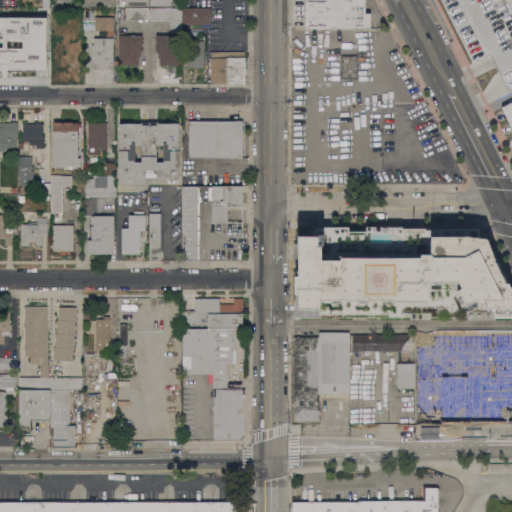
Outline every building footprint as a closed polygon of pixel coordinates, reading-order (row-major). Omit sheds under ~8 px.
[(365,0),(365,14),(370,14),(370,28),(306,28),(306,0),(365,0)] [(182,8),(211,7),(211,26),(201,26),(201,24),(182,24),(182,8)] [(126,20),(126,14),(124,14),(124,8),(148,8),(148,20),(126,20)] [(182,24),(182,32),(170,32),(170,20),(150,20),(150,8),(182,8),(182,24)] [(81,40),(62,40),(62,33),(53,34),(53,11),(56,11),(56,14),(72,14),(72,18),(81,18),(81,40)] [(114,17),(113,69),(92,69),(92,38),(106,38),(106,31),(94,31),(94,17),(114,17)] [(41,33),(37,33),(37,62),(18,62),(18,55),(20,55),(21,18),(41,18),(41,33)] [(15,62),(15,66),(0,66),(0,26),(15,26),(15,55),(18,55),(18,62),(15,62)] [(125,32),(125,35),(142,35),(142,51),(140,51),(140,57),(138,57),(138,65),(119,65),(119,32),(125,32)] [(160,64),(160,57),(158,57),(158,51),(156,51),(156,34),(180,34),(180,64),(160,64)] [(63,68),(53,68),(54,45),(52,45),(52,41),(56,41),(56,46),(63,46),(63,68)] [(188,67),(188,41),(204,41),(204,67),(188,67)] [(211,83),(211,51),(245,51),(245,57),(246,57),(246,83),(244,83),(211,83)] [(358,55),(358,79),(341,79),(341,55),(358,55)] [(511,117),(499,117),(499,63),(511,63),(511,117)] [(242,158),(189,158),(189,120),(242,121),(242,123),(242,158)] [(78,158),(81,158),(81,166),(72,166),(72,167),(67,167),(67,166),(60,166),(60,167),(55,167),(55,166),(53,166),(53,121),(73,121),(73,122),(78,122),(78,158)] [(0,122),(10,123),(11,122),(18,122),(17,137),(16,150),(0,149),(0,122)] [(108,147),(106,147),(106,149),(102,150),(102,147),(98,147),(98,155),(89,155),(89,148),(88,148),(87,122),(108,122),(108,147)] [(30,123),(30,127),(43,127),(43,134),(44,134),(44,148),(36,148),(36,145),(29,145),(29,141),(23,141),(22,123),(30,123)] [(119,185),(119,123),(179,123),(179,133),(180,133),(179,169),(179,177),(146,177),(146,185),(119,185)] [(32,165),(34,165),(34,169),(32,169),(32,172),(19,172),(19,156),(32,156),(32,165)] [(105,175),(105,163),(116,163),(116,175),(115,175),(105,175)] [(72,175),(72,185),(62,185),(62,212),(51,212),(51,175),(72,175)] [(115,185),(116,185),(116,196),(86,196),(86,178),(93,178),(93,175),(105,175),(115,175),(115,185)] [(242,206),(227,206),(227,223),(212,223),(212,200),(209,200),(208,186),(242,185),(242,206)] [(197,260),(182,260),(182,186),(197,186),(197,260)] [(122,253),(122,228),(129,228),(129,214),(134,214),(134,211),(144,211),(144,215),(145,215),(145,231),(140,231),(140,253),(122,253)] [(149,260),(149,213),(160,213),(160,260),(149,260)] [(0,214),(6,214),(6,221),(13,221),(13,245),(5,245),(5,238),(0,238),(0,214)] [(88,253),(88,240),(91,240),(91,216),(93,216),(93,215),(114,215),(114,253),(88,253)] [(29,224),(29,222),(37,222),(37,218),(47,218),(47,223),(48,223),(48,229),(47,229),(47,235),(42,235),(42,243),(40,245),(37,245),(36,243),(36,242),(32,242),(32,243),(32,244),(31,244),(29,244),(29,245),(21,245),(21,224),(29,224)] [(74,225),(74,251),(66,251),(66,254),(60,254),(60,251),(53,251),(53,225),(74,225)] [(478,228),(478,239),(486,239),(493,259),(492,260),(494,263),(495,262),(498,267),(496,268),(500,276),(501,275),(504,281),(503,281),(505,284),(507,283),(511,291),(509,292),(511,297),(511,296),(511,317),(495,317),(491,308),(487,310),(486,307),(482,309),(481,308),(478,309),(477,305),(470,309),(467,304),(465,305),(465,317),(430,317),(430,313),(402,313),(402,317),(298,317),(298,294),(295,294),(295,277),(298,277),(298,237),(313,236),(313,227),(348,227),(348,232),(366,232),(366,227),(402,227),(402,229),(425,229),(425,230),(435,230),(435,228),(477,228),(478,228)] [(208,325),(183,325),(183,311),(195,311),(195,298),(220,298),(220,304),(234,304),(234,298),(243,298),(243,328),(235,328),(208,328),(208,325)] [(18,389),(18,387),(19,387),(19,377),(40,377),(40,363),(30,363),(30,356),(24,356),(24,348),(25,348),(25,344),(23,344),(23,326),(25,326),(25,318),(23,318),(23,307),(24,307),(24,306),(47,306),(48,363),(49,377),(50,377),(50,389),(18,389)] [(76,321),(75,321),(75,325),(76,325),(76,327),(75,327),(75,334),(74,334),(74,347),(73,347),(72,361),(54,361),(54,347),(55,347),(55,333),(56,333),(57,320),(58,320),(58,306),(76,307),(76,321)] [(0,344),(0,311),(8,311),(9,311),(10,312),(10,335),(4,335),(4,344),(0,344)] [(96,319),(103,319),(103,316),(110,316),(110,319),(110,356),(96,356),(96,319)] [(235,328),(235,363),(228,363),(228,389),(244,389),(244,436),(240,440),(214,440),(214,389),(213,389),(213,383),(209,383),(209,374),(183,374),(183,328),(208,328),(235,328)] [(349,393),(319,393),(319,421),(293,421),(294,337),(318,337),(318,332),(349,332),(349,333),(414,334),(413,363),(415,363),(415,388),(396,388),(397,363),(399,363),(399,350),(385,350),(385,354),(379,354),(380,351),(350,351),(349,393)] [(0,357),(18,357),(17,369),(0,369),(0,357)] [(18,412),(11,412),(11,397),(7,397),(8,427),(0,427),(0,392),(6,392),(6,387),(0,387),(0,374),(16,374),(16,387),(18,387),(18,389),(18,412)] [(50,377),(82,377),(82,389),(69,389),(50,389),(50,377)] [(50,420),(30,420),(30,428),(19,428),(19,412),(18,412),(18,389),(50,389),(50,420)] [(69,389),(70,425),(75,425),(75,446),(54,446),(54,428),(50,428),(50,420),(50,389),(69,389)] [(437,511),(292,511),(292,501),(293,501),(293,498),(298,498),(298,502),(328,501),(328,499),(345,499),(345,501),(359,501),(359,500),(373,500),(373,498),(389,498),(389,500),(423,500),(424,485),(436,485),(435,487),(437,487),(437,511)] [(237,511),(0,511),(0,502),(4,502),(4,500),(20,500),(20,502),(47,502),(47,500),(64,500),(64,502),(92,502),(92,500),(111,500),(111,502),(135,502),(135,500),(152,500),(152,502),(181,502),(181,500),(196,500),(196,502),(224,502),(224,500),(236,500),(236,502),(237,502),(237,511)]
